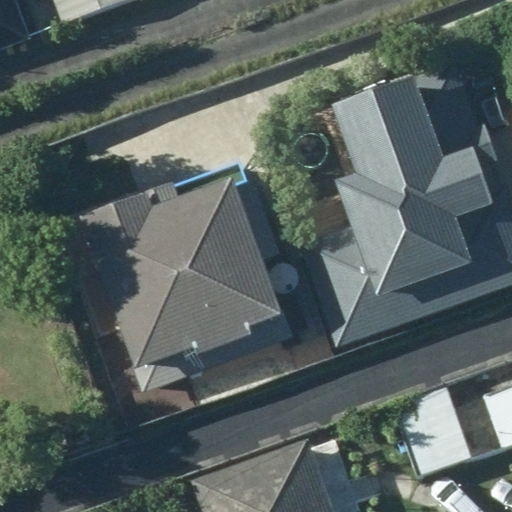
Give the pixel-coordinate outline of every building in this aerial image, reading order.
[(12,0),(0,0),(0,52),(28,43),(12,0)] [(40,0),(51,29),(136,0),(40,0)] [(365,235),(299,259),(334,353),(511,288),(511,250),(446,70),(345,107),(377,194),(365,235)] [(162,193),(63,228),(122,396),(280,341),(228,193),(169,214),(162,193)] [(511,373),(391,413),(415,486),(511,454),(511,373)] [(322,511),(298,436),(172,477),(183,511),(322,511)]
